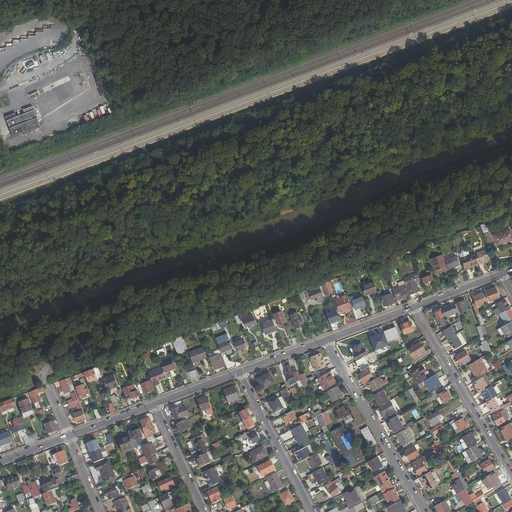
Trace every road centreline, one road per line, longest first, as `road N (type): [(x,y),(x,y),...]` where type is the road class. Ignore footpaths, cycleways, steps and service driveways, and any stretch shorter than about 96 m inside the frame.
road 1 (residential): [(326,340),(424,511)]
road 2 (residential): [(414,307),(511,474)]
road 3 (residential): [(240,373),(312,511)]
